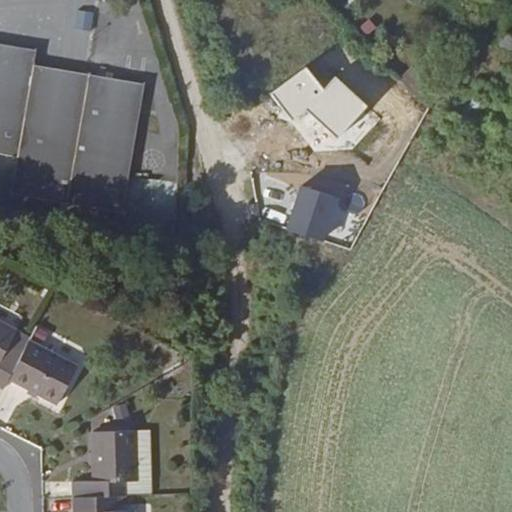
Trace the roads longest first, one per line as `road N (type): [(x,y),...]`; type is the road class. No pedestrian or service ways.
road 1 (track): [(268,511),(271,443),(295,316),(349,203),(424,135),(507,0)]
road 2 (track): [(164,0),(241,237),(224,511)]
